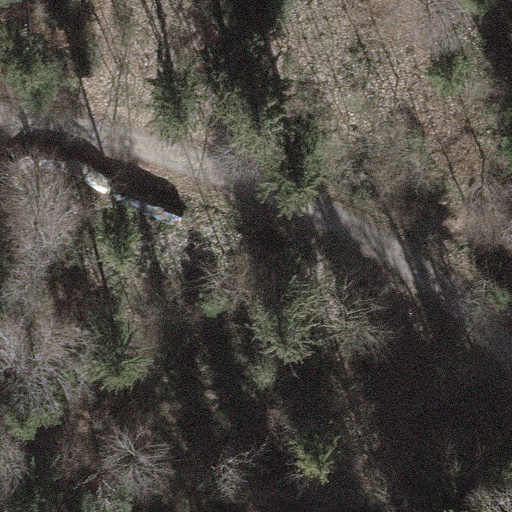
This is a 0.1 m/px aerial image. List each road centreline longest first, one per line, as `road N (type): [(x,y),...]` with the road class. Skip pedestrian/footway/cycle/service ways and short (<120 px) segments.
road 1 (track): [(0,117),(104,129),(289,209),(427,286),(511,384)]
road 2 (track): [(494,359),(262,511)]
